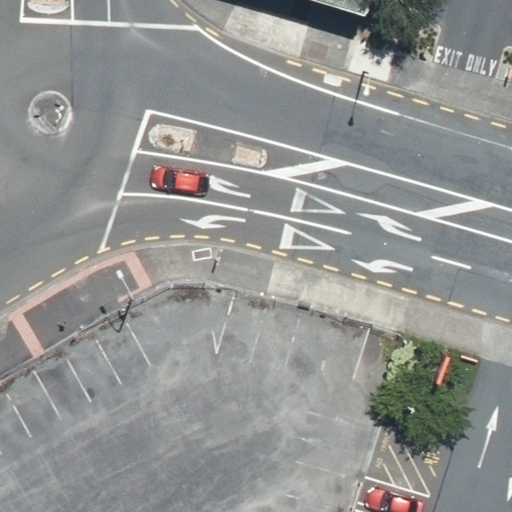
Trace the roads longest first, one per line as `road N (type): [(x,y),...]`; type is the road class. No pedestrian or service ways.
road 1 (tertiary): [(511,225),(319,168),(109,125)]
road 2 (secondary): [(109,125),(93,155),(74,168),(46,173),(5,157)]
